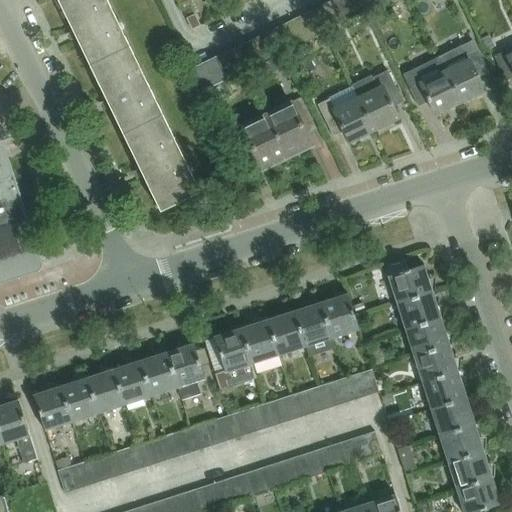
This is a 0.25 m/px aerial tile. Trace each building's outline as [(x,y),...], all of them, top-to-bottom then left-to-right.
[(58,0),(92,68),(131,49),(107,0),(58,0)] [(354,18),(345,0),(334,0),(332,2),(343,23),(354,18)] [(365,12),(359,0),(345,0),(354,18),(365,12)] [(377,6),(373,0),(359,0),(365,12),(377,6)] [(343,23),(332,2),(320,7),(331,29),(343,23)] [(331,29),(320,7),(310,12),(321,34),(331,29)] [(321,34),(310,12),(300,17),(311,39),(321,34)] [(192,30),(200,26),(195,15),(187,19),(192,30)] [(311,39),(300,17),(290,22),(300,44),(311,39)] [(300,44),(290,22),(280,27),(290,49),(300,44)] [(290,49),(280,27),(269,32),(280,54),(290,49)] [(280,54),(269,32),(259,38),(270,59),(280,54)] [(489,35),(482,39),(487,50),(494,47),(489,35)] [(270,59),(259,38),(249,43),(259,64),(270,59)] [(474,41),(439,58),(460,103),(486,90),(480,78),(490,73),(474,41)] [(259,64),(249,43),(238,48),(249,69),(259,64)] [(249,69),(238,48),(228,53),(239,75),(249,69)] [(92,68),(127,140),(166,121),(131,49),(92,68)] [(511,55),(509,57),(506,52),(496,57),(507,80),(511,77),(511,55)] [(239,75),(228,53),(218,58),(229,79),(239,75)] [(229,79),(218,58),(195,69),(206,91),(229,79)] [(439,58),(404,74),(420,107),(429,102),(436,115),(460,103),(439,58)] [(372,75),(352,85),(359,99),(375,130),(399,118),(394,107),(404,102),(389,71),(374,79),(372,75)] [(303,98),(268,116),(288,158),(313,146),(308,134),(318,128),(303,98)] [(350,142),(375,130),(359,99),(335,110),(330,100),(320,105),(334,135),(344,131),(350,142)] [(263,170),(288,158),(268,116),(233,133),(248,164),(258,159),(263,170)] [(201,192),(166,121),(127,140),(161,212),(201,192)] [(0,283),(37,271),(38,271),(39,270),(40,270),(40,269),(41,269),(41,268),(42,267),(42,266),(42,265),(42,264),(42,263),(42,262),(42,261),(11,165),(9,165),(0,167),(0,283)] [(405,259),(386,265),(389,275),(408,269),(405,259)] [(389,275),(387,276),(396,303),(432,292),(432,291),(433,291),(433,283),(429,283),(423,264),(408,269),(389,275)] [(339,298),(322,302),(333,338),(360,329),(347,292),(339,292),(339,298)] [(432,292),(396,303),(404,330),(440,319),(441,318),(442,309),(437,309),(432,292)] [(312,305),(296,311),(307,346),(309,356),(336,347),(333,338),(322,302),(321,300),(313,301),(312,305)] [(269,319),(280,355),(307,346),(296,311),(295,311),(294,310),(286,310),(285,314),(269,319)] [(242,328),(253,364),(280,355),(269,319),(268,318),(259,317),(259,323),(242,328)] [(446,336),(440,319),(404,330),(413,356),(449,345),(450,344),(450,336),(446,336)] [(215,338),(205,341),(220,390),(258,378),(253,364),(242,328),(242,329),(242,326),(233,327),(233,331),(214,337),(215,338)] [(184,347),(167,352),(178,388),(182,400),(200,394),(197,382),(206,379),(194,342),(185,342),(184,347)] [(413,356),(421,383),(457,372),(459,371),(459,362),(454,362),(449,345),(413,356)] [(152,396),(178,388),(167,352),(167,350),(159,350),(158,355),(141,361),(152,396)] [(125,405),(152,396),(141,361),(140,359),(132,359),(131,364),(114,370),(125,405)] [(99,413),(125,405),(114,370),(113,368),(106,368),(105,372),(88,378),(87,376),(99,413)] [(367,395),(379,391),(380,391),(373,369),(360,373),(367,395)] [(421,383),(430,409),(466,399),(467,398),(468,389),(463,389),(457,372),(421,383)] [(367,395),(360,373),(350,376),(357,398),(367,395)] [(72,422),(99,413),(87,376),(79,377),(79,381),(60,387),(72,422)] [(357,398),(350,376),(339,380),(346,402),(357,398)] [(346,402),(339,380),(328,383),(335,405),(346,402)] [(335,405),(328,383),(317,387),(325,409),(335,405)] [(34,395),(45,431),(72,422),(60,387),(60,386),(52,385),(51,389),(34,395)] [(325,409),(317,387),(306,390),(314,412),(325,409)] [(314,412),(306,390),(295,394),(303,416),(314,412)] [(303,416),(295,394),(284,397),(291,419),(303,416)] [(291,419),(284,397),(273,401),(280,423),(291,419)] [(30,435),(20,404),(18,399),(0,405),(0,435),(3,444),(16,440),(24,464),(37,459),(30,435)] [(430,409),(438,436),(476,424),(476,415),(471,415),(466,399),(430,409)] [(280,423),(273,401),(262,404),(269,427),(280,423)] [(269,427),(262,404),(251,408),(258,430),(269,427)] [(258,430),(251,408),(240,412),(247,434),(258,430)] [(247,434),(240,412),(228,415),(236,437),(247,434)] [(236,437),(228,415),(218,419),(225,441),(236,437)] [(225,441),(218,419),(206,422),(213,445),(225,441)] [(213,445),(206,422),(194,426),(201,449),(213,445)] [(438,436),(447,462),(483,452),(484,451),(484,442),(480,442),(474,426),(476,425),(476,424),(438,436)] [(201,449),(194,426),(182,430),(189,452),(201,449)] [(189,452),(182,430),(170,434),(178,456),(189,452)] [(375,430),(363,434),(370,457),(382,453),(375,430)] [(178,456),(170,434),(159,438),(166,460),(178,456)] [(363,434),(351,438),(359,461),(370,457),(363,434)] [(166,460),(159,438),(148,441),(155,463),(166,460)] [(351,438),(340,442),(348,464),(359,461),(351,438)] [(155,463),(148,441),(137,445),(144,467),(155,463)] [(340,442),(329,445),(337,468),(348,464),(340,442)] [(144,467),(137,445),(126,448),(133,470),(144,467)] [(329,445),(318,449),(326,472),(337,468),(329,445)] [(133,470),(126,448),(115,452),(122,474),(133,470)] [(318,449),(307,452),(315,475),(326,472),(318,449)] [(122,474),(115,452),(104,456),(111,478),(122,474)] [(307,452),(296,456),(303,479),(315,475),(307,452)] [(447,462),(455,488),(493,477),(493,469),(488,469),(483,452),(447,462)] [(111,478),(104,456),(93,459),(100,481),(111,478)] [(296,456),(285,460),(292,482),(303,479),(296,456)] [(67,457),(56,461),(59,470),(70,466),(67,457)] [(100,481),(93,459),(81,463),(89,485),(100,481)] [(413,459),(402,463),(405,471),(415,468),(413,459)] [(285,460),(274,463),(281,486),(292,482),(285,460)] [(89,485),(81,463),(70,466),(77,488),(89,485)] [(274,463),(263,467),(270,489),(281,486),(274,463)] [(77,488),(70,466),(59,470),(58,470),(65,492),(77,488)] [(263,467),(251,471),(258,493),(270,489),(263,467)] [(251,471),(239,474),(246,497),(258,493),(251,471)] [(239,474),(227,478),(234,501),(246,497),(239,474)] [(493,478),(493,477),(455,488),(462,511),(475,511),(500,504),(502,495),(497,495),(491,479),(493,478)] [(227,478),(215,482),(222,505),(234,501),(227,478)] [(215,482),(204,486),(212,508),(222,505),(215,482)] [(204,486),(193,489),(200,511),(212,508),(204,486)] [(193,489),(182,493),(188,511),(200,511),(193,489)] [(188,511),(182,493),(171,496),(175,511),(188,511)] [(401,511),(396,493),(369,502),(371,511),(401,511)] [(175,511),(171,496),(160,500),(163,511),(175,511)] [(163,511),(160,500),(149,504),(151,511),(163,511)] [(371,511),(369,502),(342,510),(342,511),(371,511)]
